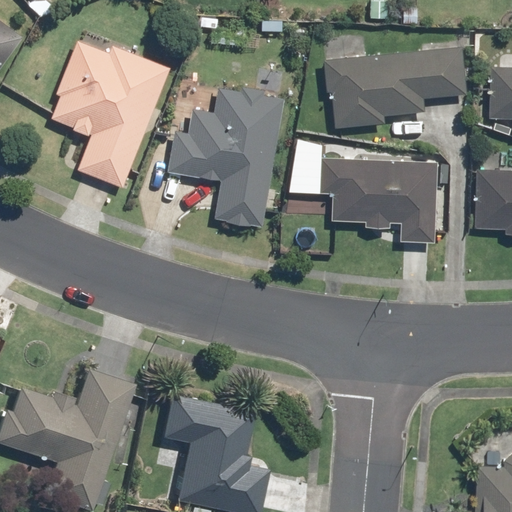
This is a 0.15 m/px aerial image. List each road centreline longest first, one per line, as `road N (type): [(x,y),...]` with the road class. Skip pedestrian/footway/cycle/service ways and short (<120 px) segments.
road 1 (residential): [(384,344),(241,316),(0,230)]
road 2 (residential): [(384,344),(361,511)]
road 3 (residential): [(511,343),(384,344)]
